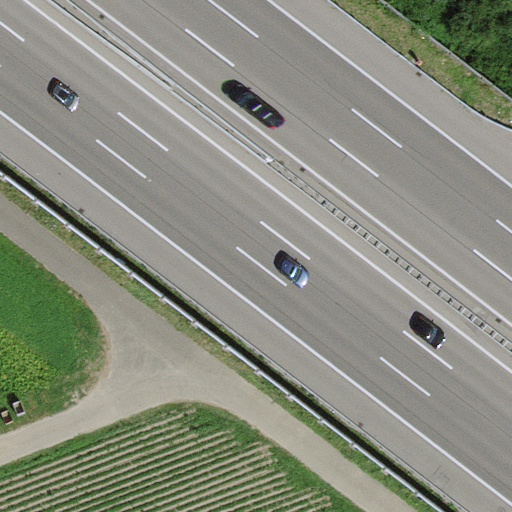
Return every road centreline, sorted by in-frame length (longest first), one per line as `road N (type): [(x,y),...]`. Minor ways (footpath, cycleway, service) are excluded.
road 1 (motorway): [(0,45),(511,438)]
road 2 (track): [(392,511),(0,212)]
road 3 (motorway): [(511,255),(178,0)]
road 4 (track): [(174,347),(108,404),(0,450)]
